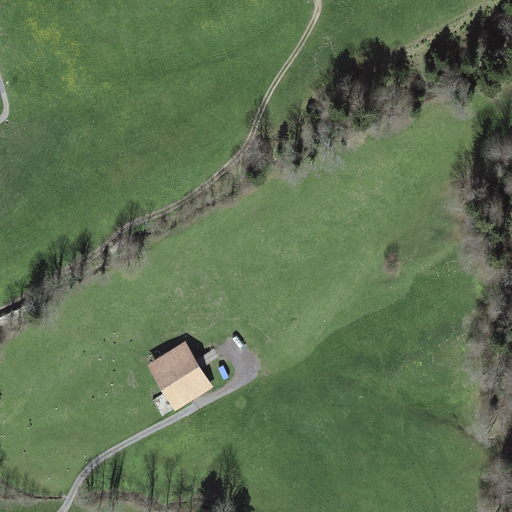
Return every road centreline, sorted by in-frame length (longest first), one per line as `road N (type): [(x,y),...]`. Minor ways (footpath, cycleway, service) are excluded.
road 1 (track): [(0,308),(189,195),(247,146),(307,30),(312,0)]
road 2 (track): [(63,511),(92,463),(253,377)]
